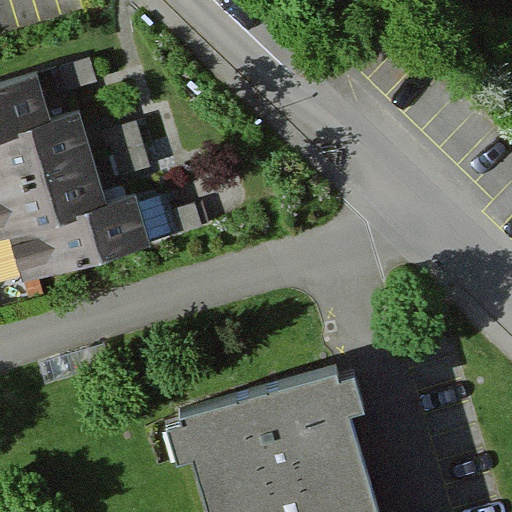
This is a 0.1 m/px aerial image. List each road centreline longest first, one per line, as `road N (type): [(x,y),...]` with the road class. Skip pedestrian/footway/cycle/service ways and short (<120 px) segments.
road 1 (residential): [(427,208),(0,340)]
road 2 (residential): [(427,208),(212,0)]
